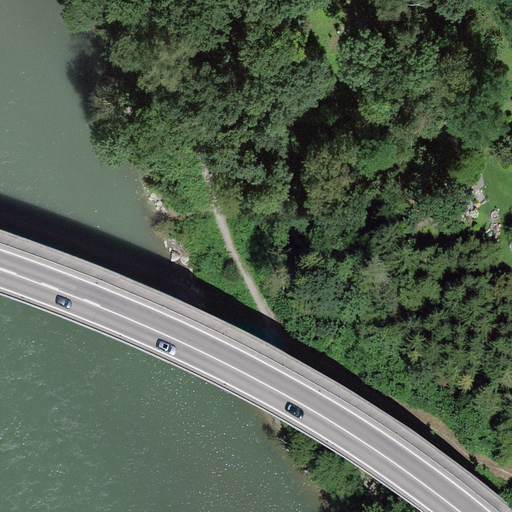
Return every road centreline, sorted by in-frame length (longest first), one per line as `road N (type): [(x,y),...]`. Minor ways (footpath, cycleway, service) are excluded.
road 1 (primary): [(0,268),(217,358),(333,422),(460,511)]
road 2 (track): [(405,0),(463,214),(511,254)]
